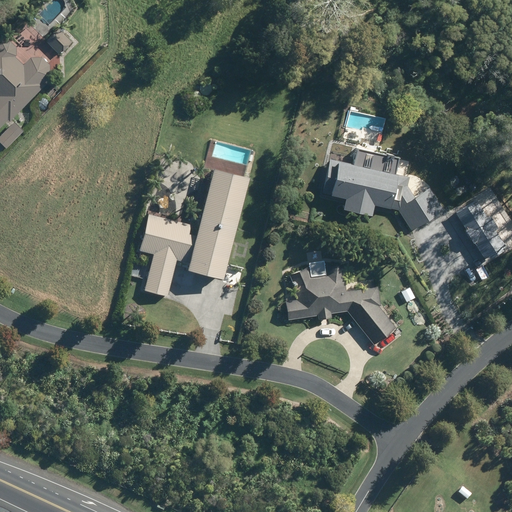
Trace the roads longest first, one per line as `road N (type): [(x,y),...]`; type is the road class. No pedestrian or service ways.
road 1 (residential): [(0,313),(67,339),(312,382),(400,438)]
road 2 (residential): [(511,334),(400,438)]
